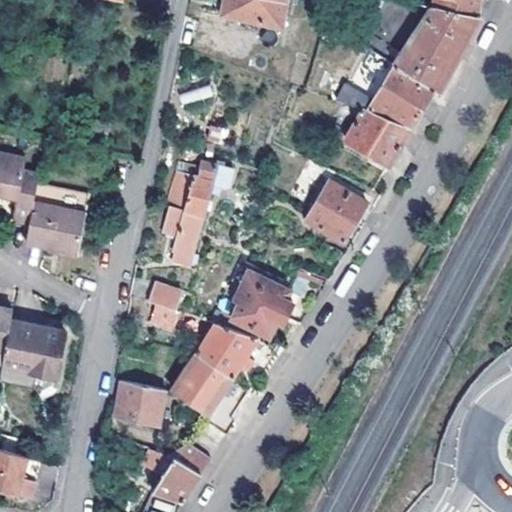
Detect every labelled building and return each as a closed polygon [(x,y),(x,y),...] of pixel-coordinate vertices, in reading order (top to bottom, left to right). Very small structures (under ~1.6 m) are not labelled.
[(286,0),(225,0),(224,5),(252,11),(250,20),(281,26),(286,0)] [(431,0),(431,3),(479,12),(480,0),(431,0)] [(443,87),(481,15),(478,14),(479,12),(431,3),(393,63),(396,64),(435,86),(441,90),(443,87)] [(222,15),(250,20),(252,11),(224,5),(222,15)] [(396,64),(369,109),(405,121),(413,125),(422,109),(435,86),(396,64)] [(336,97),(362,111),(370,96),(344,82),(336,97)] [(210,84),(179,93),(183,106),(214,98),(210,84)] [(390,165),(413,125),(405,121),(369,109),(365,108),(347,139),(390,165)] [(86,119),(82,132),(106,138),(110,124),(86,119)] [(18,196),(16,206),(14,218),(30,221),(39,181),(41,172),(26,168),(27,157),(0,151),(0,192),(12,195),(18,196)] [(214,182),(229,187),(229,186),(233,169),(203,161),(198,175),(177,169),(167,203),(170,204),(163,229),(178,234),(173,250),(175,251),(172,261),(191,266),(214,182)] [(325,176),(302,213),(344,239),(367,201),(325,176)] [(39,181),(30,221),(26,241),(46,244),(78,252),(92,193),(39,181)] [(0,202),(16,206),(18,196),(12,195),(0,192),(0,202)] [(230,328),(260,337),(264,331),(270,333),(277,317),(285,321),(294,301),(276,293),(280,284),(250,271),(237,299),(241,301),(230,328)] [(192,293),(156,280),(149,301),(156,303),(181,312),(186,313),(192,293)] [(181,312),(156,303),(150,321),(175,329),(181,312)] [(0,348),(4,349),(10,321),(12,311),(0,308),(0,348)] [(242,363),(265,376),(286,346),(260,337),(230,328),(205,320),(197,331),(207,339),(197,354),(233,377),(242,363)] [(64,331),(10,321),(4,349),(2,359),(29,365),(27,373),(54,378),(64,331)] [(172,390),(206,413),(208,414),(233,377),(197,354),(172,390)] [(120,400),(117,421),(161,427),(168,390),(130,383),(127,401),(120,400)] [(211,457),(230,428),(208,414),(206,413),(186,441),(211,457)] [(176,455),(202,471),(211,457),(186,441),(176,455)] [(29,456),(0,448),(0,489),(19,494),(29,456)] [(176,455),(155,485),(182,501),(198,476),(202,471),(176,455)] [(150,511),(173,511),(176,507),(156,499),(150,511)]
